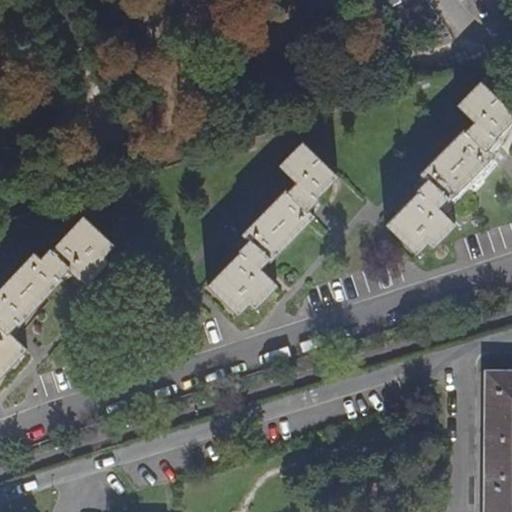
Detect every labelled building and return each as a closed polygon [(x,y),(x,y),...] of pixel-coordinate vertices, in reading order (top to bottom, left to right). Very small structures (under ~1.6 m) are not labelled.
[(400,0),(361,0),(370,17),(401,1),(400,0)] [(432,251),(455,227),(437,210),(445,202),(447,204),(491,159),(486,153),(494,146),(491,144),(511,121),(511,119),(479,86),(455,109),(473,127),(465,133),(463,132),(419,178),(425,184),(422,187),(415,194),(417,196),(386,228),(415,258),(426,246),(432,251)] [(313,203),(335,180),(299,146),(276,170),(294,187),(286,196),(283,193),(241,238),(247,244),(244,247),(237,254),(240,256),(207,290),(237,319),(248,309),(251,312),(274,289),(257,272),(263,266),(265,264),(268,265),(311,221),(305,215),(314,205),(313,203)] [(0,383),(26,354),(8,336),(13,330),(16,328),(18,330),(62,283),(59,281),(63,276),(67,273),(85,290),(106,266),(100,260),(111,249),(79,221),(49,255),(46,253),(38,263),(32,256),(0,290),(0,383)] [(511,511),(511,374),(475,375),(474,511),(511,511)]
